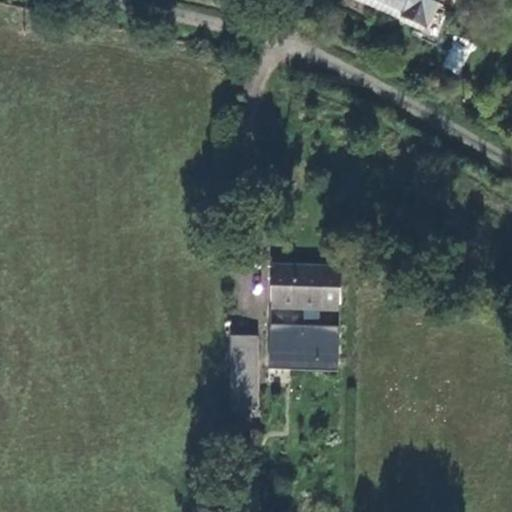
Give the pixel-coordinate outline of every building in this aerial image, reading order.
[(335,0),(366,12),(369,5),(357,0),(335,0)] [(357,0),(369,5),(396,17),(393,24),(421,36),(435,0),(357,0)] [(458,73),(469,48),(453,41),(442,66),(458,73)] [(318,327),(318,310),(339,311),(341,268),(273,265),(271,308),(304,310),(304,327),(270,325),(269,362),(339,364),(340,328),(318,327)] [(270,309),(269,322),(301,324),(302,312),(270,309)] [(231,337),(231,407),(256,406),(256,337),(231,337)]
